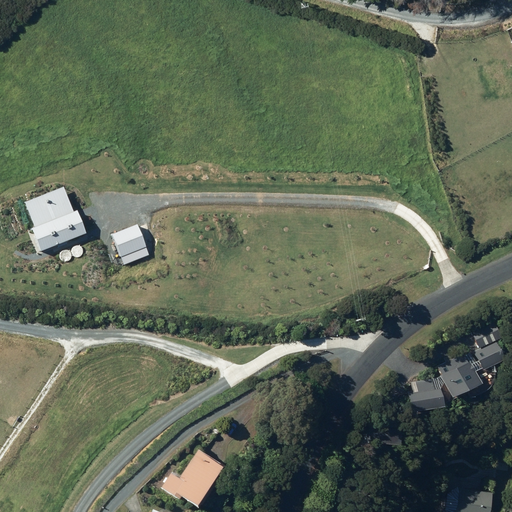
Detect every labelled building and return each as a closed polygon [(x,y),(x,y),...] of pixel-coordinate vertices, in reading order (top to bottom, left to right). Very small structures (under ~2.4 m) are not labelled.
[(511,38),(509,40),(511,46),(511,53),(482,67),(494,93),(511,84),(511,38)] [(70,213),(60,187),(23,201),(33,226),(29,228),(38,251),(84,232),(76,211),(70,213)] [(142,246),(152,242),(146,225),(136,229),(135,224),(108,234),(116,257),(143,248),(142,246)] [(70,251),(70,252),(69,251),(68,250),(67,250),(66,249),(65,249),(64,249),(63,249),(62,250),(61,250),(60,251),(59,252),(59,253),(58,254),(58,255),(58,256),(58,257),(59,259),(60,260),(60,261),(61,262),(62,262),(64,262),(65,262),(66,262),(67,262),(68,262),(69,261),(70,260),(70,259),(71,258),(71,257),(71,256),(71,255),(71,254),(72,255),(73,255),(73,256),(74,256),(75,256),(76,256),(77,256),(78,255),(79,255),(80,254),(81,253),(81,252),(81,251),(81,250),(81,249),(81,248),(81,247),(80,246),(79,246),(78,245),(77,245),(76,244),(75,244),(74,245),(73,245),(72,246),(71,246),(71,247),(70,248),(70,249),(70,250),(70,251)] [(492,342),(499,338),(491,321),(468,332),(477,349),(492,342)] [(439,376),(436,378),(446,399),(474,386),(469,373),(476,370),(476,371),(500,361),(492,343),(460,357),(459,356),(448,361),(446,356),(441,359),(443,363),(435,367),(439,376)] [(408,383),(409,394),(403,395),(406,414),(436,410),(433,390),(429,391),(427,380),(408,383)] [(363,444),(392,448),(394,433),(365,429),(363,444)] [(167,475),(158,488),(189,508),(216,467),(193,452),(175,480),(167,475)] [(491,468),(506,470),(507,463),(491,461),(491,468)] [(441,510),(438,511),(483,511),(487,494),(452,488),(444,495),(441,510)]
